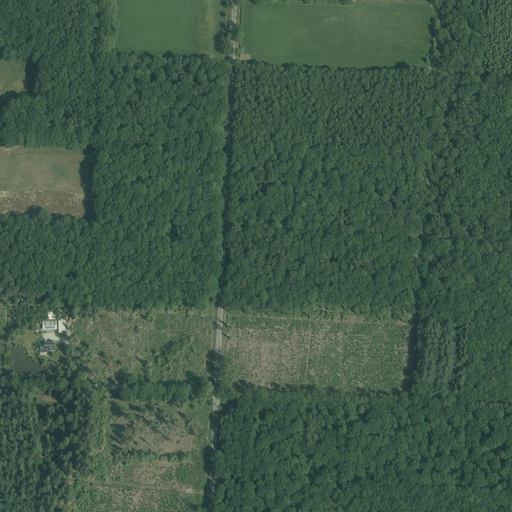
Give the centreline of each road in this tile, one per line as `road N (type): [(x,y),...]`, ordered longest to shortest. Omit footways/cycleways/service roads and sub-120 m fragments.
road 1 (unclassified): [(210,511),(234,0)]
road 2 (track): [(66,387),(389,402),(413,392),(434,404),(511,408)]
